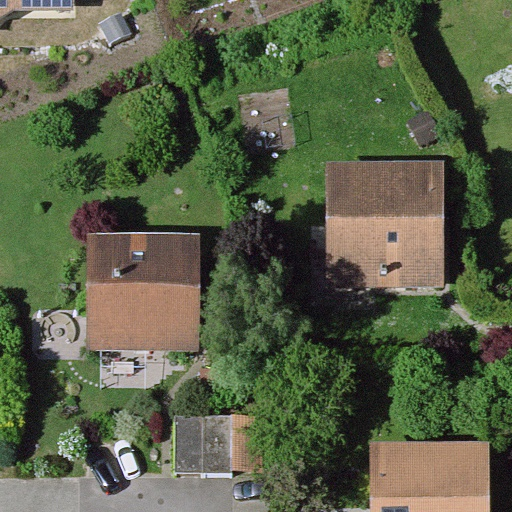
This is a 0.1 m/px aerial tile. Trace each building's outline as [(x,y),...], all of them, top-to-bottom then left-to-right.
[(0,0),(0,25),(6,18),(70,19),(70,0),(0,0)] [(120,35),(106,21),(92,35),(105,49),(120,35)] [(436,139),(424,120),(405,132),(417,151),(436,139)] [(445,300),(444,175),(324,175),(324,301),(445,300)] [(193,359),(195,245),(86,244),(84,357),(193,359)] [(176,414),(175,459),(223,459),(224,415),(176,414)] [(483,511),(484,457),(368,457),(367,511),(483,511)]
